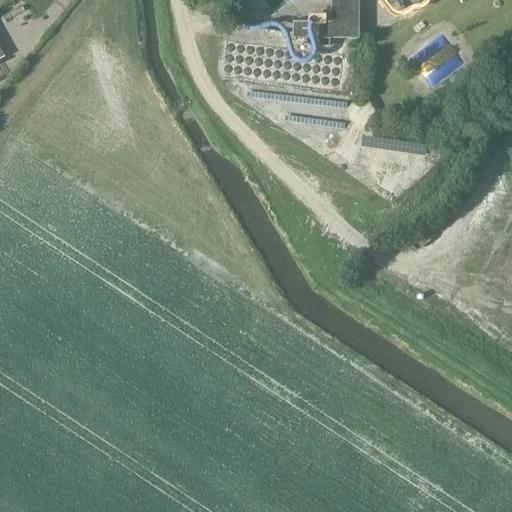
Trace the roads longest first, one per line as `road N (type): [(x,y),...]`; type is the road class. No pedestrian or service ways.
road 1 (track): [(511,144),(449,243),(409,266),(378,259),(204,91),(176,0)]
road 2 (track): [(84,0),(0,116)]
